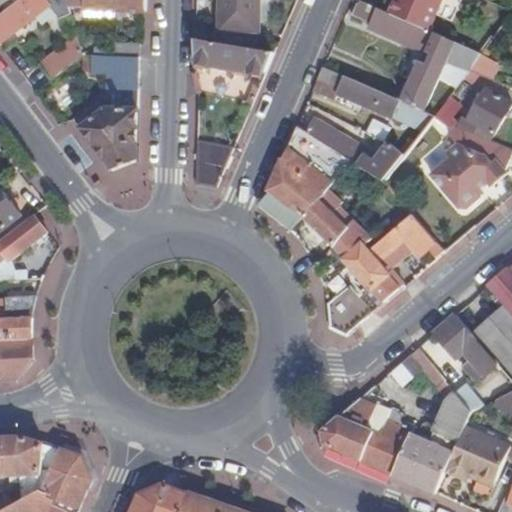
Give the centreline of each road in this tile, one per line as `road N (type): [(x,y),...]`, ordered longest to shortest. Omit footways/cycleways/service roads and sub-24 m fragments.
road 1 (residential): [(511,229),(356,363),(336,368),(288,357)]
road 2 (residential): [(223,235),(324,0)]
road 3 (residential): [(175,0),(170,227)]
road 4 (tertiary): [(120,246),(0,90)]
road 5 (tertiary): [(120,246),(85,286),(76,311),(78,364),(88,388)]
road 6 (tertiary): [(288,357),(284,298),(270,271),(223,235)]
